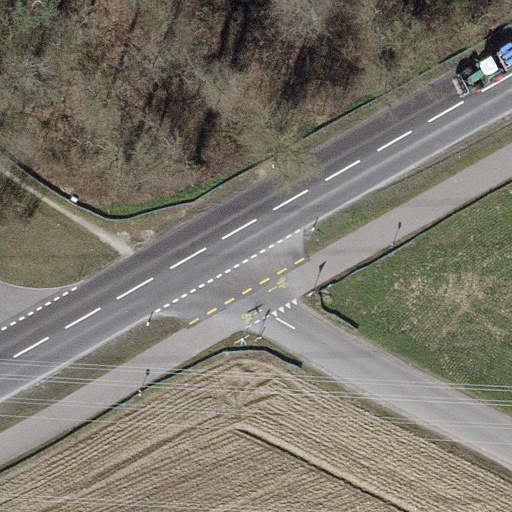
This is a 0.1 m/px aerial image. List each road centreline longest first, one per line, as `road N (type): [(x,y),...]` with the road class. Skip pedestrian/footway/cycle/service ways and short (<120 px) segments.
road 1 (tertiary): [(511,451),(361,370),(187,261)]
road 2 (tertiary): [(187,261),(511,76)]
road 3 (tertiary): [(0,366),(187,261)]
